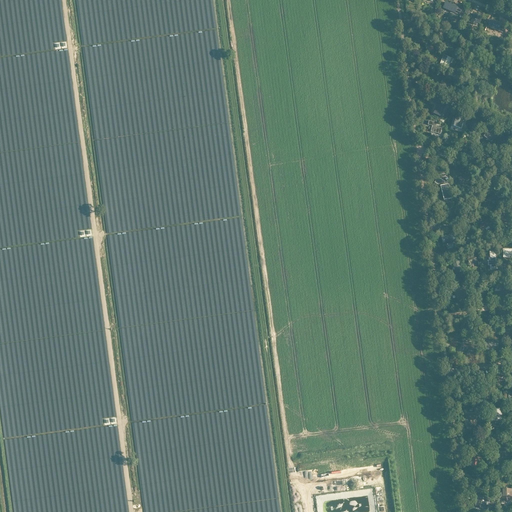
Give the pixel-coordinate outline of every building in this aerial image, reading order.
[(446,3),(444,8),(455,13),(456,11),(460,13),(462,9),(453,5),(453,6),(446,3)] [(479,24),(482,17),(475,14),(471,23),(476,25),(477,23),(479,24)] [(490,21),(488,27),(499,32),(500,30),(504,32),(506,28),(497,23),(497,24),(490,21)] [(444,56),(440,65),(441,65),(447,68),(449,63),(450,64),(451,64),(453,60),(446,57),(444,56)] [(437,75),(435,84),(443,86),(445,77),(437,75)] [(439,105),(434,114),(440,117),(445,108),(439,105)] [(456,118),(454,127),(458,128),(462,129),(463,124),(460,123),(461,118),(462,118),(462,117),(463,114),(457,112),(456,118)] [(429,121),(428,125),(432,126),(431,132),(440,135),(442,129),(436,127),(437,123),(429,121)] [(468,132),(468,133),(474,136),(475,135),(476,132),(474,131),(478,123),(473,121),(468,132)] [(485,128),(482,137),(482,135),(484,137),(483,138),(491,144),(494,140),(496,138),(496,137),(491,133),(489,136),(487,134),(489,131),(485,128)] [(505,134),(503,138),(505,139),(504,142),(508,145),(509,142),(511,138),(511,134),(505,130),(505,131),(503,133),(505,134)] [(459,179),(460,183),(470,180),(468,175),(459,179)] [(448,186),(443,188),(445,199),(451,198),(448,186)] [(488,201),(496,202),(496,199),(496,197),(498,197),(499,194),(491,193),(491,196),(492,196),(492,199),(489,198),(488,201)] [(457,221),(456,221),(457,223),(462,220),(457,212),(452,215),(453,217),(454,216),(457,221)] [(487,220),(478,226),(482,231),(485,229),(487,231),(490,228),(489,227),(491,226),(487,220)] [(470,226),(463,233),(466,237),(473,230),(470,226)] [(452,234),(443,237),(444,242),(446,242),(447,243),(452,242),(453,246),(457,245),(456,239),(454,239),(452,234)] [(489,261),(488,261),(488,266),(491,266),(491,270),(497,269),(495,252),(491,253),(491,259),(490,259),(490,261),(489,261)] [(459,262),(453,264),(457,274),(463,271),(459,262)] [(469,297),(464,288),(455,293),(459,300),(465,297),(466,299),(468,298),(469,297)] [(496,288),(495,292),(511,299),(511,293),(500,288),(499,289),(496,288)] [(465,341),(462,347),(464,348),(463,351),(468,353),(469,350),(471,351),(474,345),(465,341)] [(497,376),(493,377),(495,386),(499,385),(498,383),(504,381),(504,380),(503,375),(500,376),(500,374),(497,375),(497,376)] [(501,412),(504,412),(503,408),(492,410),(492,413),(492,415),(493,420),(502,419),(501,412)] [(465,420),(465,426),(466,426),(466,429),(470,429),(470,426),(474,426),(474,420),(476,420),(476,415),(466,415),(466,420),(465,420)] [(501,448),(501,456),(510,455),(509,449),(509,444),(498,445),(498,449),(501,448)] [(473,467),(481,468),(481,466),(483,466),(483,462),(481,462),(481,459),(476,459),(476,458),(472,458),(472,461),(473,461),(473,467)] [(511,489),(499,489),(499,496),(502,496),(502,500),(511,499),(511,489)] [(485,511),(489,511),(490,508),(486,506),(486,507),(485,507),(487,501),(489,502),(490,499),(479,496),(476,506),(485,508),(486,508),(485,511)]
